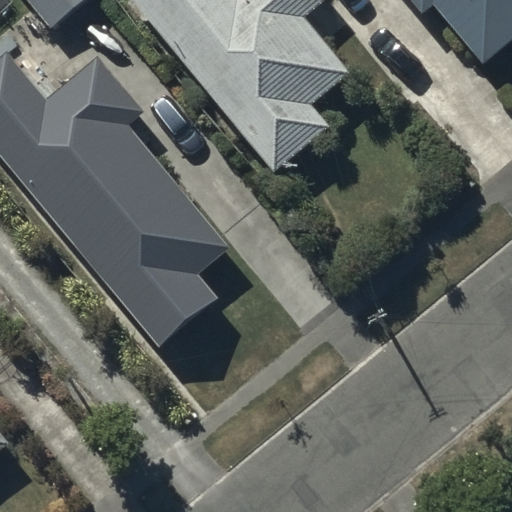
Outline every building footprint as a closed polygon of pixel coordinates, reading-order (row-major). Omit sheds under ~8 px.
[(99,0),(18,0),(52,41),(101,1),(99,0)] [(124,0),(122,2),(278,188),(333,143),(313,119),(351,87),(305,33),(333,9),(325,0),(124,0)] [(511,0),(403,0),(427,30),(439,20),(485,77),(511,55),(511,0)] [(44,78),(0,114),(0,168),(116,309),(170,264),(157,249),(195,217),(138,149),(152,137),(100,74),(65,103),(44,78)] [(0,466),(12,457),(0,443),(0,466)]
